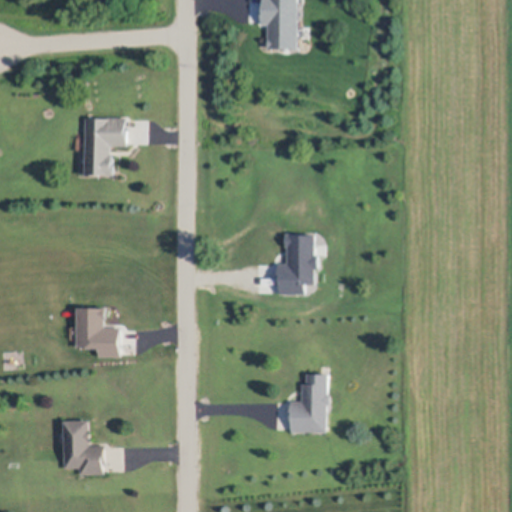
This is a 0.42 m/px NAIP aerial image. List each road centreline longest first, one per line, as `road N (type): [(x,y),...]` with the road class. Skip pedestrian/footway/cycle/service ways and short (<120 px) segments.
road 1 (residential): [(189,511),(184,0)]
road 2 (residential): [(185,34),(0,45)]
